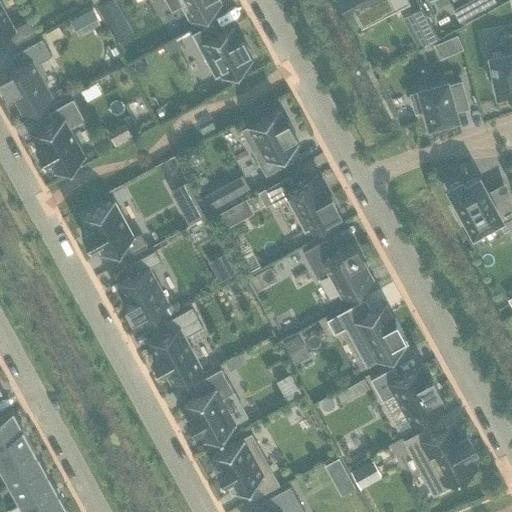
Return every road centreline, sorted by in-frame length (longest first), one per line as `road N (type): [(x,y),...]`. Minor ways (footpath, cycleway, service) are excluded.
road 1 (residential): [(200,511),(0,144)]
road 2 (residential): [(364,181),(511,450)]
road 3 (residential): [(0,326),(103,511)]
road 4 (residential): [(265,0),(364,181)]
road 5 (residential): [(364,181),(428,153),(511,133)]
